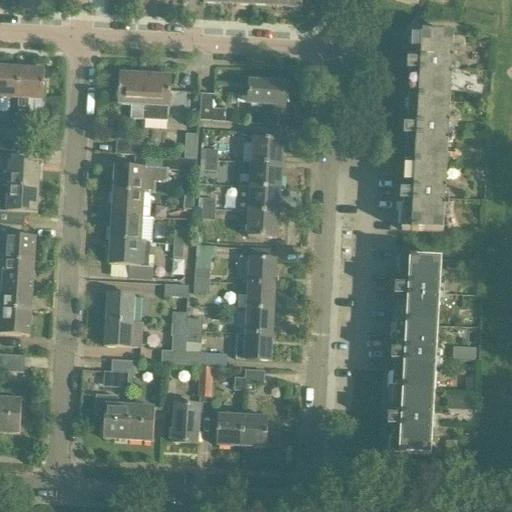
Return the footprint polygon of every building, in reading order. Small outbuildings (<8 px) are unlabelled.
[(276,9),(277,9),(277,0),(252,0),(252,8),(276,9)] [(302,0),(277,0),(277,9),(302,11),(302,0)] [(449,103),(453,39),(453,38),(409,35),(406,101),(449,103)] [(0,99),(17,100),(19,70),(0,69),(0,99)] [(42,102),(44,72),(19,70),(17,100),(18,100),(18,108),(28,109),(28,101),(42,102)] [(142,122),(145,77),(120,76),(118,106),(131,107),(130,121),(142,122)] [(168,109),(170,79),(145,77),(142,122),(167,123),(168,109)] [(284,109),(285,85),(249,84),(248,107),(274,108),(273,117),(283,117),(283,109),(284,109)] [(225,124),(226,111),(213,110),(214,96),(201,95),(200,122),(212,123),(225,124)] [(446,169),(449,103),(406,101),(402,167),(446,169)] [(60,115),(61,107),(53,107),(52,115),(60,115)] [(15,145),(16,131),(5,130),(4,144),(15,145)] [(27,146),(28,132),(16,131),(15,145),(27,146)] [(197,160),(198,136),(185,136),(184,160),(197,160)] [(281,167),(282,142),(253,140),(252,166),(277,167),(281,167)] [(140,157),(141,143),(117,142),(116,156),(140,157)] [(218,164),(218,152),(205,151),(204,163),(218,164)] [(195,174),(196,162),(161,160),(161,171),(114,168),(113,194),(143,195),(155,196),(155,195),(153,195),(154,184),(163,185),(167,182),(167,172),(195,174)] [(217,173),(218,164),(204,163),(204,172),(217,173)] [(38,191),(39,165),(9,164),(8,189),(38,191)] [(280,192),(281,167),(277,167),(252,166),(250,190),(280,192)] [(442,235),(446,169),(402,167),(398,232),(442,235)] [(38,191),(8,189),(0,188),(0,213),(36,216),(38,191)] [(279,216),(280,192),(250,190),(249,214),(279,216)] [(142,219),(143,195),(113,194),(111,217),(142,219)] [(193,211),(194,197),(184,197),(183,211),(193,211)] [(215,213),(216,201),(202,200),(202,212),(215,213)] [(214,222),(215,213),(202,212),(201,221),(214,222)] [(277,241),(279,216),(249,214),(248,240),(277,241)] [(142,219),(111,217),(110,242),(150,244),(150,245),(152,245),(153,220),(142,219)] [(186,246),(187,233),(175,232),(174,246),(186,246)] [(0,262),(34,264),(35,239),(0,237),(0,262)] [(153,271),(154,258),(149,257),(150,245),(150,244),(110,242),(108,268),(153,271)] [(186,259),(186,246),(174,246),(173,258),(186,259)] [(216,261),(217,248),(197,247),(195,271),(194,283),(209,284),(211,261),(216,261)] [(275,288),(276,263),(250,261),(248,286),(275,288)] [(437,329),(440,263),(396,261),(393,326),(437,329)] [(32,288),(34,264),(0,262),(0,286),(2,286),(2,287),(32,288)] [(209,296),(209,284),(194,283),(194,295),(209,296)] [(188,300),(189,287),(165,286),(164,299),(188,300)] [(273,313),(275,288),(248,286),(247,311),(273,313)] [(31,314),(32,288),(2,287),(1,312),(31,314)] [(132,324),(133,299),(107,297),(105,322),(132,324)] [(272,337),(273,313),(247,311),(245,336),(272,337)] [(0,336),(29,338),(31,314),(1,312),(0,323),(0,336)] [(187,327),(187,320),(187,315),(172,314),(172,326),(187,327)] [(202,333),(202,321),(187,320),(187,327),(186,332),(202,333)] [(132,324),(105,322),(104,348),(141,350),(143,324),(132,324)] [(172,326),(171,338),(179,339),(186,339),(186,332),(187,327),(172,326)] [(390,373),(389,392),(433,394),(437,329),(393,326),(390,373)] [(206,367),(206,355),(200,354),(202,333),(186,332),(186,339),(185,354),(185,366),(206,367)] [(245,336),(236,336),(235,361),(271,363),(272,337),(245,336)] [(475,362),(475,350),(465,349),(465,361),(475,362)] [(161,365),(185,366),(185,354),(162,352),(161,365)] [(0,373),(24,374),(24,358),(0,356),(0,373)] [(136,375),(136,363),(111,362),(111,374),(131,375),(136,375)] [(210,399),(212,370),(199,369),(197,398),(210,399)] [(264,386),(265,373),(245,372),(245,380),(244,380),(243,393),(255,393),(255,386),(264,386)] [(131,387),(131,375),(111,374),(110,386),(131,387)] [(243,393),(244,380),(235,380),(234,392),(243,393)] [(0,434),(19,436),(22,402),(22,394),(0,392),(0,434)] [(433,394),(389,392),(386,458),(430,460),(430,453),(433,394)] [(128,443),(129,409),(118,408),(119,402),(116,399),(96,398),(95,412),(105,413),(103,441),(128,443)] [(475,399),(464,399),(463,411),(475,412),(475,399)] [(197,447),(199,408),(173,406),(171,445),(197,447)] [(152,444),(154,410),(129,409),(128,443),(152,444)] [(241,449),(242,419),(218,418),(216,447),(241,449)] [(277,449),(278,431),(266,430),(267,420),(242,419),(241,449),(265,450),(265,448),(277,449)] [(460,444),(446,444),(445,456),(460,457),(460,444)] [(463,451),(462,459),(474,460),(475,452),(463,451)]
